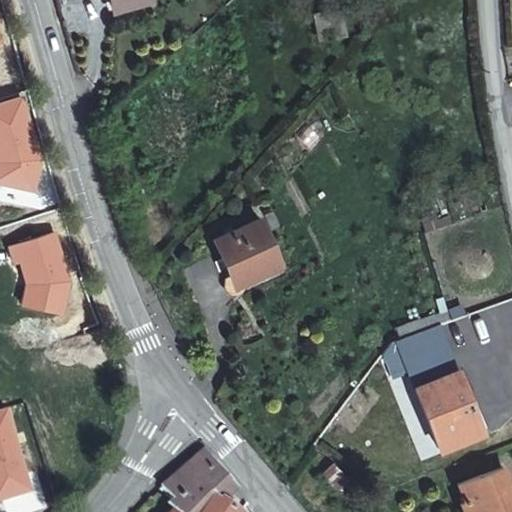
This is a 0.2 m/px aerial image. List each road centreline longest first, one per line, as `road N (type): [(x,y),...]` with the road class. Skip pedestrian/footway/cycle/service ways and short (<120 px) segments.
road 1 (residential): [(178,394),(107,257),(35,0)]
road 2 (residential): [(511,166),(491,0)]
road 3 (residential): [(282,511),(178,394)]
road 4 (residential): [(178,394),(159,437),(99,511)]
